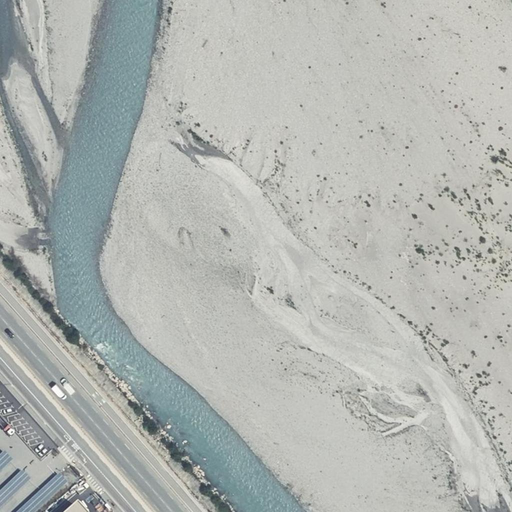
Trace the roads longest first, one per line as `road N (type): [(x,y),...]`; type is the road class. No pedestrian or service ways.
road 1 (primary): [(170,511),(0,319)]
road 2 (tertiary): [(136,511),(0,357)]
